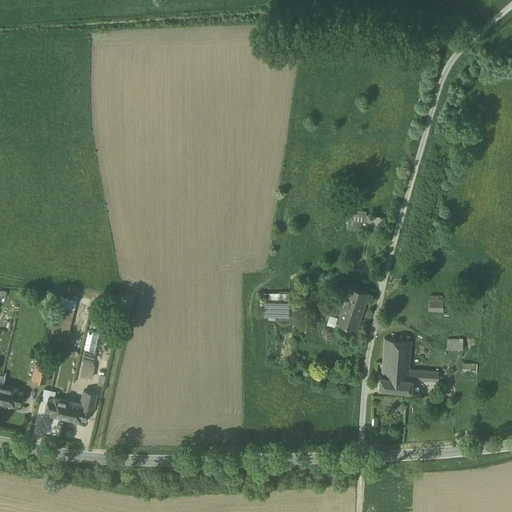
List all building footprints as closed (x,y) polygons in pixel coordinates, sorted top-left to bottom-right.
[(373,216),(349,213),(347,227),(361,229),(361,224),(372,226),(373,216)] [(368,293),(346,285),(337,315),(335,321),(356,327),(368,293)] [(279,293),(263,293),(263,301),(264,301),(279,301),(279,293)] [(289,293),(279,293),(279,301),(289,301),(289,293)] [(60,296),(56,312),(55,312),(51,329),(69,333),(77,300),(60,296)] [(443,300),(429,300),(428,310),(442,310),(443,300)] [(279,301),(264,301),(264,315),(289,316),(289,301),(279,301)] [(55,312),(49,310),(45,327),(51,329),(55,312)] [(337,315),(328,312),(325,320),(334,323),(335,321),(337,315)] [(411,339),(384,337),(382,367),(381,375),(379,374),(378,387),(411,390),(412,378),(408,377),(409,369),(411,339)] [(463,339),(447,339),(447,349),(463,349),(463,339)] [(96,352),(85,349),(82,360),(93,363),(96,352)] [(51,361),(37,358),(32,379),(46,382),(51,361)] [(477,363),(463,362),(462,373),(476,374),(477,363)] [(438,371),(409,369),(408,377),(412,378),(438,380),(438,371)] [(105,376),(99,375),(97,384),(103,386),(105,376)] [(18,388),(4,384),(0,399),(0,402),(14,406),(14,404),(21,405),(24,391),(18,390),(18,388)] [(56,391),(44,389),(41,400),(47,402),(48,397),(54,398),(55,396),(56,391)] [(81,402),(69,399),(65,418),(80,421),(80,419),(86,420),(89,407),(93,408),(96,393),(84,390),(81,402)] [(69,399),(55,396),(54,398),(48,397),(47,402),(45,411),(51,412),(50,414),(65,418),(69,399)]
